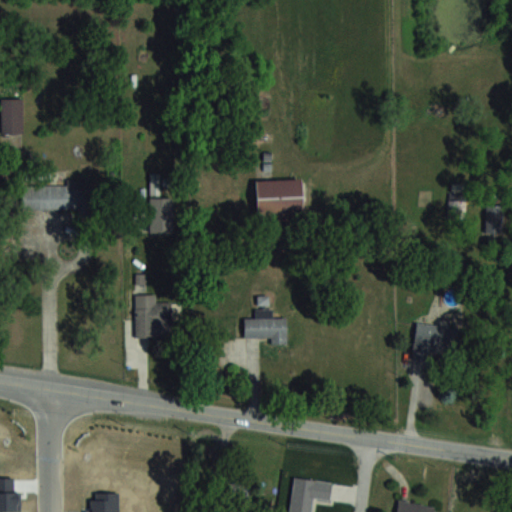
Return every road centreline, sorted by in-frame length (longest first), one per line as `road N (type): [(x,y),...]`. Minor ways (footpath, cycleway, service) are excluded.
road 1 (tertiary): [(0,379),(511,458)]
road 2 (residential): [(55,388),(56,511)]
